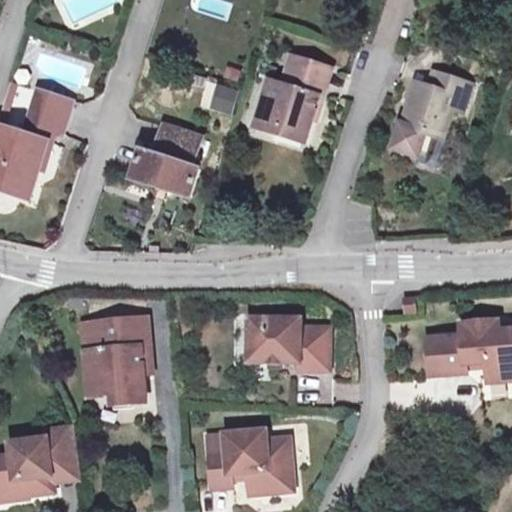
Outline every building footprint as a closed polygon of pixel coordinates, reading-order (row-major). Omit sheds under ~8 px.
[(226,46),(236,23),(225,19),(216,42),(226,46)] [(308,138),(321,98),(316,97),(325,68),(293,59),(285,87),(271,83),(258,128),(279,134),(280,130),(308,138)] [(455,111),(459,99),(468,102),(473,86),(436,74),(431,89),(419,85),(406,126),(404,125),(396,151),(421,159),(429,134),(445,140),(455,111)] [(9,121),(20,87),(12,84),(1,119),(9,121)] [(233,116),(240,92),(222,87),(215,110),(233,116)] [(34,196),(52,141),(53,136),(58,137),(66,133),(75,104),(40,93),(27,135),(0,126),(0,190),(18,197),(20,191),(34,196)] [(464,114),(468,102),(459,99),(455,111),(464,114)] [(194,168),(203,140),(165,128),(156,156),(144,153),(136,180),(192,198),(201,171),(194,168)] [(439,169),(449,141),(445,140),(429,134),(421,159),(419,163),(439,169)] [(84,298),(71,298),(71,309),(84,309),(84,298)] [(416,300),(406,301),(407,314),(417,314),(416,300)] [(149,319),(84,325),(90,389),(102,388),(113,397),(125,396),(126,406),(148,404),(146,376),(145,369),(153,368),(149,319)] [(302,371),(331,372),(331,329),(303,329),(303,321),(252,320),(252,364),(302,364),(302,371)] [(444,339),(447,376),(469,375),(468,365),(489,364),(491,383),(508,382),(511,377),(511,332),(502,333),(501,323),(464,326),(465,338),(444,339)] [(447,376),(444,339),(430,340),(433,377),(447,376)] [(154,376),(153,368),(145,369),(146,376),(154,376)] [(102,388),(90,389),(91,399),(113,397),(102,388)] [(14,457),(0,458),(0,492),(28,488),(29,498),(56,494),(55,484),(52,468),(57,464),(77,461),(73,429),(47,432),(48,440),(12,445),(14,457)] [(268,442),(267,433),(227,436),(229,452),(211,454),(215,491),(234,489),(233,485),(232,476),(250,475),(251,484),(252,496),(295,492),(290,440),(268,442)] [(52,468),(55,484),(80,481),(77,461),(57,464),(52,468)] [(250,475),(232,476),(233,485),(251,484),(250,475)] [(28,488),(0,492),(0,502),(29,499),(29,498),(28,488)]
